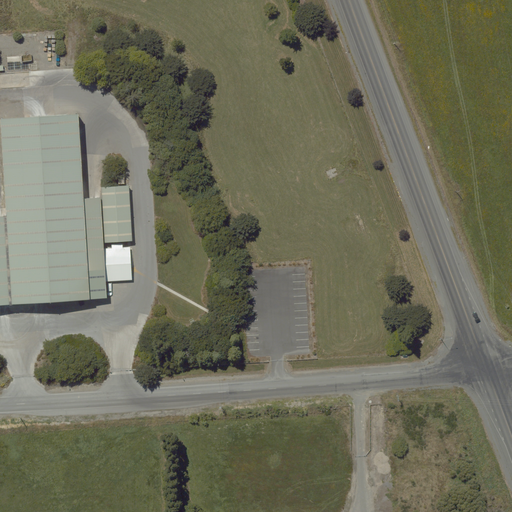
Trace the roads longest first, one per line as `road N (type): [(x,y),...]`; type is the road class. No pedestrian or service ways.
road 1 (unclassified): [(0,404),(486,368)]
road 2 (primary): [(486,368),(351,0)]
